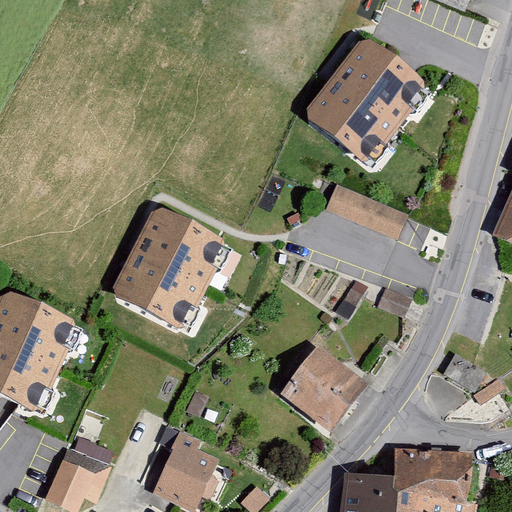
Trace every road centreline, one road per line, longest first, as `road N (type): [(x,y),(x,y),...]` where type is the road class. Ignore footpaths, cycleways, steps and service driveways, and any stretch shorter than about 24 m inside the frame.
road 1 (tertiary): [(511,71),(420,355),(385,413)]
road 2 (tertiary): [(385,413),(294,511)]
road 3 (residential): [(385,413),(442,427),(511,426)]
